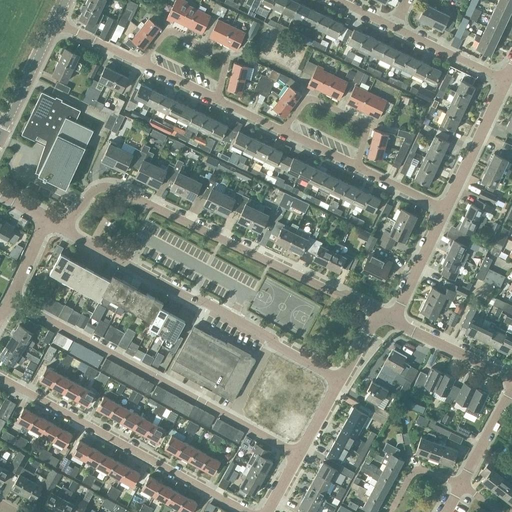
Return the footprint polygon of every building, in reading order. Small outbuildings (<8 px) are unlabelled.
[(88,0),(85,6),(100,13),(100,12),(105,3),(108,5),(110,0),(88,0)] [(189,28),(197,10),(187,5),(188,3),(182,0),(176,0),(167,20),(173,23),(174,21),(189,28)] [(253,0),(251,6),(257,8),(260,1),(271,6),(274,0),(253,0)] [(287,0),(274,0),(271,6),(282,12),(287,0)] [(287,0),(282,12),(293,17),(299,3),(292,0),(287,0)] [(511,0),(498,0),(497,5),(511,12),(511,10),(511,0)] [(293,17),(291,20),(295,22),(297,19),(304,22),(310,9),(299,3),(293,17)] [(431,25),(438,10),(426,5),(419,20),(431,25)] [(475,8),(470,5),(465,15),(471,17),(475,8)] [(511,12),(497,5),(492,16),(506,23),(511,12)] [(81,10),(82,12),(79,18),(87,22),(84,28),(95,33),(104,14),(100,12),(100,13),(85,6),(83,6),(81,10)] [(222,18),(227,9),(221,6),(216,15),(222,18)] [(122,17),(128,20),(133,11),(126,8),(122,17)] [(310,9),(304,22),(314,27),(321,14),(310,9)] [(211,16),(197,10),(189,28),(202,34),(211,16)] [(438,10),(431,25),(443,31),(450,16),(438,10)] [(332,19),(321,14),(314,27),(325,32),(332,19)] [(492,16),(486,26),(501,33),(506,23),(492,16)] [(108,41),(118,21),(109,17),(100,37),(108,41)] [(128,20),(122,17),(118,25),(124,28),(128,20)] [(161,27),(150,18),(145,24),(142,22),(138,27),(152,38),(161,27)] [(464,18),(460,27),(465,29),(469,20),(464,18)] [(343,24),(332,19),(325,32),(336,38),(337,37),(342,40),(347,29),(342,26),(343,24)] [(223,44),(232,26),(218,20),(210,38),(223,44)] [(251,29),(256,31),(260,24),(254,21),(251,29)] [(232,26),(223,44),(237,51),(245,33),(232,26)] [(501,33),(486,26),(481,37),(496,44),(501,33)] [(135,51),(139,46),(144,49),(152,38),(138,27),(134,31),(137,34),(132,40),(129,38),(125,43),(135,51)] [(460,27),(457,32),(455,36),(460,39),(465,29),(460,27)] [(358,48),(364,35),(354,29),(353,31),(347,29),(342,40),(348,42),(347,43),(358,48)] [(306,36),(298,33),(296,38),(303,41),(306,36)] [(364,35),(358,48),(369,53),(375,40),(364,35)] [(496,44),(481,37),(477,35),(474,40),(479,42),(476,48),(491,55),(496,44)] [(375,40),(369,53),(380,59),(386,45),(375,40)] [(320,43),(318,48),(325,51),(327,47),(320,43)] [(386,45),(380,59),(391,64),(397,50),(386,45)] [(82,64),(76,62),(79,56),(65,49),(58,62),(73,69),(78,71),(82,64)] [(408,55),(397,50),(391,64),(402,69),(408,55)] [(408,55),(402,69),(412,74),(419,60),(408,55)] [(419,60),(412,74),(423,79),(430,66),(419,60)] [(73,69),(58,62),(52,74),(67,81),(73,69)] [(231,76),(245,79),(249,66),(234,62),(231,76)] [(93,78),(99,66),(94,63),(88,76),(93,78)] [(323,93),(332,75),(323,71),(324,69),(318,66),(308,88),(314,91),(315,89),(323,93)] [(441,71),(430,66),(423,79),(434,84),(435,82),(438,84),(443,74),(440,72),(441,71)] [(112,87),(118,74),(106,67),(99,81),(96,87),(102,90),(104,84),(112,87)] [(357,72),(349,69),(346,77),(353,80),(357,72)] [(268,78),(264,86),(271,89),(275,81),(276,81),(278,78),(286,84),(290,78),(280,73),(272,70),(268,78)] [(359,84),(364,73),(358,70),(353,81),(359,84)] [(128,78),(118,74),(112,87),(116,89),(113,96),(118,98),(121,92),(128,78)] [(447,74),(441,85),(447,88),(452,76),(447,74)] [(264,86),(268,78),(262,75),(258,83),(264,86)] [(332,75),(323,93),(339,101),(348,83),(332,75)] [(245,79),(231,76),(228,89),(242,93),(245,79)] [(396,80),(394,84),(401,88),(404,83),(396,80)] [(461,81),(455,92),(469,98),(472,99),(475,92),(473,91),(475,87),(461,81)] [(68,94),(71,88),(58,82),(55,88),(68,94)] [(264,86),(258,83),(254,91),(260,94),(264,86)] [(134,90),(129,100),(137,104),(139,100),(145,103),(152,90),(141,84),(137,91),(134,90)] [(447,88),(441,85),(439,91),(444,93),(447,88)] [(101,91),(89,86),(82,100),(94,106),(101,91)] [(271,89),(264,86),(260,94),(267,97),(271,89)] [(290,86),(281,97),(293,106),(301,95),(290,86)] [(363,112),(371,94),(355,86),(347,104),(363,112)] [(152,90),(145,103),(143,108),(147,110),(149,105),(156,108),(163,95),(152,90)] [(469,98),(455,92),(451,90),(449,94),(453,96),(450,103),(464,109),(469,98)] [(66,187),(94,130),(75,121),(80,110),(42,92),(21,135),(35,141),(38,136),(47,141),(36,173),(66,187)] [(371,94),(363,112),(378,119),(387,101),(371,94)] [(163,95),(156,108),(167,114),(173,100),(163,95)] [(293,106),(281,97),(273,109),(285,117),(293,106)] [(119,114),(125,101),(119,99),(113,113),(118,116),(119,114)] [(184,105),(173,100),(167,114),(178,119),(184,105)] [(450,103),(445,113),(459,120),(464,109),(450,103)] [(195,110),(184,105),(178,119),(188,124),(195,110)] [(206,116),(195,110),(188,124),(199,129),(206,116)] [(459,120),(445,113),(440,125),(438,130),(449,136),(452,130),(454,131),(459,120)] [(118,116),(117,118),(115,123),(111,131),(117,133),(125,117),(119,114),(118,116)] [(217,121),(206,116),(199,129),(210,134),(217,121)] [(159,129),(162,124),(151,119),(149,124),(159,129)] [(429,130),(431,121),(424,119),(421,128),(429,130)] [(107,121),(104,127),(111,130),(113,125),(107,121)] [(217,121),(210,134),(221,140),(221,139),(227,128),(228,126),(217,121)] [(171,134),(173,130),(162,124),(159,129),(171,134)] [(227,128),(221,139),(227,142),(232,131),(227,128)] [(150,135),(164,141),(167,136),(153,129),(150,135)] [(371,144),(385,147),(389,134),(375,130),(371,144)] [(399,151),(405,154),(415,134),(399,130),(397,137),(405,138),(399,151)] [(449,136),(438,130),(435,136),(429,147),(443,153),(449,142),(446,141),(449,136)] [(243,150),(250,137),(239,131),(238,133),(232,131),(227,142),(232,144),(232,145),(243,150)] [(250,137),(243,150),(254,156),(261,142),(250,137)] [(101,161),(113,167),(121,149),(116,146),(117,144),(111,141),(101,161)] [(271,147),(261,142),(254,156),(265,161),(271,147)] [(511,145),(505,142),(502,148),(511,153),(511,145)] [(128,164),(133,167),(141,151),(124,143),(121,149),(113,167),(124,172),(128,164)] [(135,177),(146,183),(155,165),(150,162),(153,154),(148,151),(150,147),(144,144),(141,151),(133,167),(139,169),(135,177)] [(385,147),(371,144),(367,157),(381,161),(385,147)] [(271,147),(265,161),(262,166),(273,171),(274,170),(280,173),(282,168),(287,157),(281,155),(283,152),(271,147)] [(429,147),(424,158),(438,164),(443,153),(429,147)] [(236,166),(238,161),(241,155),(233,151),(228,162),(236,166)] [(405,154),(399,151),(392,166),(398,169),(405,154)] [(511,171),(504,168),(508,161),(494,154),(488,168),(506,176),(508,177),(511,171)] [(405,162),(411,164),(414,158),(408,156),(405,162)] [(292,160),(287,157),(282,168),(287,171),(298,177),(304,163),(293,157),(292,160)] [(438,164),(424,158),(419,168),(433,175),(438,164)] [(169,177),(175,180),(170,190),(181,195),(190,177),(185,174),(186,172),(180,169),(183,162),(178,160),(174,167),(169,177)] [(411,164),(405,162),(400,173),(405,175),(411,164)] [(304,163),(298,177),(296,181),(300,183),(302,179),(309,182),(315,168),(304,163)] [(155,165),(146,183),(158,188),(161,180),(167,183),(169,177),(174,167),(169,164),(168,167),(162,165),(161,168),(155,165)] [(232,177),(236,169),(228,166),(224,174),(232,177)] [(315,168),(309,182),(307,186),(311,188),(313,184),(319,187),(326,173),(315,168)] [(433,175),(419,168),(414,180),(428,186),(433,175)] [(506,176),(488,168),(481,181),(495,188),(498,181),(503,183),(506,176)] [(326,173),(319,187),(330,192),(337,178),(326,173)] [(197,191),(203,193),(210,179),(204,177),(204,176),(200,174),(197,180),(190,177),(181,195),(193,201),(197,191)] [(347,184),(337,178),(330,192),(341,197),(347,184)] [(204,206),(215,211),(224,193),(223,193),(226,187),(210,179),(203,193),(208,196),(204,206)] [(347,184),(341,197),(352,203),(358,189),(347,184)] [(352,203),(350,207),(354,209),(356,205),(362,208),(369,194),(358,189),(352,203)] [(273,202),(280,205),(285,193),(279,190),(273,202)] [(479,196),(494,203),(496,199),(497,197),(482,190),(479,196)] [(226,216),(231,207),(236,210),(240,201),(224,193),(215,211),(226,216)] [(285,193),(280,205),(288,209),(290,206),(294,198),(285,193)] [(314,198),(308,195),(303,193),(301,197),(312,202),(314,198)] [(380,199),(369,194),(362,208),(374,213),(380,199)] [(237,222),(248,227),(257,209),(260,203),(243,195),(240,201),(236,210),(242,212),(237,222)] [(294,198),(290,206),(305,213),(309,204),(294,197),(294,198)] [(474,205),(470,203),(464,216),(481,224),(483,225),(486,218),(480,216),(483,210),(490,213),(492,207),(477,199),(474,205)] [(496,199),(494,203),(503,207),(505,203),(496,199)] [(392,207),(386,204),(381,215),(387,218),(392,207)] [(260,233),(271,209),(265,206),(263,211),(257,209),(248,227),(260,233)] [(401,210),(395,222),(410,229),(416,217),(401,210)] [(481,224),(464,216),(458,229),(462,231),(460,236),(471,242),(474,236),(471,235),(474,230),(478,232),(481,224)] [(15,227),(0,218),(0,236),(7,240),(8,240),(15,244),(19,236),(12,232),(15,227)] [(272,233),(278,236),(275,242),(288,248),(296,233),(295,232),(283,227),(284,225),(278,222),(272,233)] [(389,235),(385,232),(379,244),(389,249),(394,237),(404,241),(410,229),(395,222),(389,235)] [(491,229),(497,231),(500,224),(494,222),(491,229)] [(145,224),(141,232),(147,235),(151,226),(145,224)] [(343,229),(337,226),(333,233),(340,236),(343,229)] [(304,249),(310,252),(315,240),(319,232),(315,230),(312,238),(309,237),(310,234),(297,228),(295,232),(296,233),(288,248),(301,254),(304,249)] [(503,228),(499,235),(507,238),(510,231),(503,228)] [(367,242),(370,235),(371,234),(366,232),(362,239),(367,242)] [(370,235),(367,242),(365,247),(371,250),(376,238),(370,235)] [(499,235),(496,243),(503,246),(507,238),(499,235)] [(453,240),(447,253),(460,259),(465,261),(469,254),(464,251),(466,246),(469,247),(471,242),(460,236),(457,242),(453,240)] [(313,260),(326,266),(337,243),(330,240),(327,248),(321,245),(322,243),(315,240),(310,252),(316,254),(313,260)] [(346,255),(345,257),(340,254),(344,246),(337,243),(326,266),(339,272),(341,267),(347,270),(353,258),(346,255)] [(503,246),(496,243),(491,254),(498,257),(503,246)] [(69,259),(69,258),(61,253),(58,259),(51,255),(45,267),(51,270),(50,273),(58,278),(69,259)] [(444,266),(441,273),(455,280),(458,272),(455,271),(458,264),(463,267),(465,261),(460,259),(447,253),(441,265),(444,266)] [(370,255),(361,273),(367,275),(368,273),(369,273),(384,280),(390,265),(370,255)] [(492,259),(485,256),(475,277),(482,280),(483,280),(488,269),(492,259)] [(69,259),(58,278),(66,282),(77,263),(77,262),(69,258),(69,259)] [(75,287),(86,267),(77,262),(77,263),(66,282),(75,287)] [(94,271),(86,267),(75,287),(83,291),(94,272),(94,271)] [(488,269),(483,280),(488,283),(494,271),(488,269)] [(102,276),(94,271),(94,272),(83,291),(92,296),(102,277),(102,276)] [(494,271),(488,283),(494,285),(499,274),(494,271)] [(505,276),(499,274),(494,285),(500,288),(505,276)] [(110,281),(100,300),(92,315),(100,320),(106,307),(121,280),(113,275),(113,276),(111,280),(110,281)] [(111,280),(102,276),(102,277),(92,296),(100,300),(110,281),(111,280)] [(130,284),(121,280),(106,307),(115,312),(118,306),(119,304),(130,284)] [(127,308),(138,289),(130,284),(119,304),(127,308)] [(436,290),(431,287),(426,299),(446,308),(446,309),(451,299),(452,299),(455,292),(439,284),(436,290)] [(457,286),(455,292),(466,297),(469,291),(457,286)] [(146,293),(138,289),(127,308),(136,313),(146,293)] [(136,313),(144,317),(154,298),(154,297),(146,293),(136,313)] [(93,305),(96,299),(90,296),(87,302),(93,305)] [(50,312),(56,301),(48,297),(42,308),(50,312)] [(158,300),(154,298),(144,317),(152,322),(160,308),(160,307),(163,302),(158,300)] [(446,308),(426,299),(420,311),(436,318),(439,312),(443,314),(446,308)] [(64,306),(56,301),(50,312),(58,317),(64,306)] [(510,314),(511,308),(511,305),(505,303),(502,310),(510,314)] [(169,312),(160,307),(160,308),(152,322),(149,327),(158,332),(158,331),(168,313),(169,312)] [(465,332),(466,333),(465,335),(471,337),(472,335),(476,337),(483,323),(472,318),(476,311),(470,308),(461,326),(467,328),(465,332)] [(459,314),(452,311),(447,323),(453,326),(459,314)] [(177,316),(169,312),(168,313),(158,331),(158,332),(166,336),(166,335),(167,336),(176,317),(177,316)] [(90,317),(82,313),(77,324),(84,328),(90,317)] [(177,336),(185,321),(177,316),(176,317),(167,336),(166,335),(166,336),(161,345),(175,352),(183,338),(182,338),(182,339),(177,336)] [(93,332),(102,337),(108,325),(100,320),(93,332)] [(496,324),(490,322),(488,326),(483,323),(476,337),(487,343),(494,329),(495,326),(496,324)] [(88,323),(84,330),(92,335),(96,327),(88,323)] [(19,324),(12,336),(26,344),(32,347),(35,342),(29,339),(33,333),(19,324)] [(110,341),(116,329),(111,326),(104,338),(110,341)] [(194,326),(176,360),(171,368),(233,401),(256,359),(194,326)] [(495,326),(494,329),(487,343),(498,348),(506,331),(495,326)] [(131,341),(136,332),(128,328),(118,345),(126,350),(131,341)] [(122,332),(116,329),(110,341),(116,344),(122,332)] [(43,341),(48,344),(54,333),(49,330),(43,341)] [(511,332),(506,330),(506,331),(498,348),(509,353),(511,346),(511,332)] [(58,345),(63,335),(58,333),(53,342),(58,345)] [(68,338),(63,335),(58,345),(62,348),(68,338)] [(12,336),(6,346),(20,355),(26,345),(26,344),(12,336)] [(72,340),(68,338),(62,348),(67,350),(72,340)] [(74,341),(68,351),(73,354),(79,344),(74,341)] [(126,350),(125,352),(133,356),(137,350),(139,346),(131,341),(126,350)] [(79,344),(73,354),(78,357),(84,347),(79,344)] [(20,355),(6,346),(0,355),(0,356),(13,365),(16,362),(21,365),(25,358),(20,355)] [(89,349),(84,347),(78,357),(83,360),(89,349)] [(93,352),(89,349),(83,360),(88,362),(93,352)] [(133,356),(133,357),(138,360),(142,353),(137,350),(133,356)] [(385,368),(397,374),(399,375),(404,378),(409,369),(404,366),(402,365),(406,357),(394,351),(392,355),(390,354),(383,367),(385,368)] [(98,355),(93,352),(88,362),(93,365),(98,355)] [(64,364),(69,355),(64,353),(59,362),(64,364)] [(150,366),(154,358),(146,353),(142,361),(150,366)] [(74,358),(69,355),(64,364),(69,367),(74,358)] [(98,355),(93,365),(98,368),(103,357),(98,355)] [(106,372),(112,362),(106,359),(101,369),(106,372)] [(31,361),(26,369),(33,373),(37,365),(32,362),(31,361)] [(117,364),(112,362),(106,372),(111,375),(117,364)] [(117,364),(111,375),(117,378),(122,367),(117,364)] [(89,366),(86,371),(83,375),(88,378),(93,368),(89,366)] [(52,387),(59,374),(46,367),(39,380),(52,387)] [(128,370),(122,367),(117,378),(122,381),(128,370)] [(432,367),(428,375),(422,372),(415,387),(422,390),(421,392),(433,398),(436,392),(435,391),(444,373),(432,367)] [(485,375),(495,379),(498,372),(489,367),(485,375)] [(93,368),(88,378),(93,380),(98,371),(93,368)] [(377,405),(382,396),(384,397),(388,390),(397,374),(385,368),(382,373),(380,372),(374,382),(372,381),(368,388),(368,392),(365,399),(368,401),(365,406),(373,410),(372,411),(375,412),(378,406),(377,405)] [(133,373),(128,370),(122,381),(128,384),(133,373)] [(133,373),(128,384),(133,387),(138,376),(133,373)] [(455,379),(444,373),(435,391),(436,392),(447,397),(447,396),(452,398),(455,392),(450,390),(455,379)] [(59,374),(52,387),(64,393),(71,380),(59,374)] [(144,379),(138,376),(133,387),(138,390),(144,379)] [(298,391),(301,386),(282,376),(266,406),(285,416),(289,409),(304,417),(313,399),(298,391)] [(144,379),(138,390),(143,392),(149,382),(144,379)] [(71,380),(64,393),(76,400),(83,387),(71,380)] [(410,384),(405,381),(399,393),(404,395),(410,384)] [(154,385),(149,382),(143,392),(149,395),(154,385)] [(121,395),(126,386),(121,383),(116,392),(121,395)] [(455,392),(452,398),(456,400),(456,402),(467,407),(476,389),(465,383),(459,394),(455,392)] [(157,399),(162,389),(157,386),(152,396),(157,399)] [(83,387),(76,400),(88,407),(95,394),(83,387)] [(168,392),(162,389),(157,399),(162,402),(168,392)] [(476,389),(467,407),(479,413),(488,394),(476,389)] [(133,402),(138,393),(133,390),(128,399),(133,402)] [(173,395),(168,392),(162,402),(167,405),(173,395)] [(138,393),(133,402),(137,404),(142,395),(138,393)] [(178,398),(173,395),(167,405),(173,408),(178,398)] [(109,416),(116,403),(104,396),(97,409),(109,416)] [(183,401),(178,398),(173,408),(178,411),(183,401)] [(403,399),(401,405),(411,409),(413,403),(403,399)] [(0,417),(1,418),(9,404),(4,401),(0,409),(0,417)] [(7,421),(16,404),(11,401),(9,404),(1,418),(7,421)] [(183,401),(178,411),(183,414),(188,403),(183,401)] [(128,410),(116,403),(109,416),(121,422),(128,410)] [(157,415),(162,406),(157,403),(152,412),(157,415)] [(194,406),(188,403),(183,414),(188,416),(194,406)] [(162,406),(157,415),(161,417),(166,408),(162,406)] [(194,406),(188,416),(193,419),(199,409),(194,406)] [(391,413),(378,406),(375,412),(387,419),(391,413)] [(347,419),(362,427),(368,415),(353,407),(347,419)] [(24,408),(16,421),(23,425),(20,430),(26,434),(29,428),(36,415),(24,408)] [(204,412),(199,409),(193,419),(199,422),(204,412)] [(140,416),(128,410),(121,422),(133,429),(140,416)] [(173,422),(178,414),(171,411),(167,419),(173,422)] [(370,416),(382,423),(385,418),(375,412),(372,411),(370,416)] [(204,412),(199,422),(204,425),(209,415),(204,412)] [(437,412),(434,417),(440,420),(442,414),(437,412)] [(48,421),(36,415),(29,428),(41,434),(48,421)] [(140,416),(133,429),(145,436),(152,423),(155,419),(149,415),(146,420),(140,416)] [(209,415),(204,425),(209,428),(215,418),(209,415)] [(217,432),(223,422),(217,419),(212,429),(217,432)] [(341,430),(356,438),(362,427),(347,419),(341,430)] [(60,428),(48,421),(41,434),(53,441),(60,428)] [(189,432),(194,423),(190,421),(185,430),(189,432)] [(433,430),(436,425),(428,421),(426,426),(433,430)] [(228,425),(223,422),(217,432),(222,435),(228,425)] [(152,423),(145,436),(158,442),(165,430),(152,423)] [(199,426),(194,423),(189,432),(194,435),(199,426)] [(233,427),(228,425),(222,435),(227,438),(233,427)] [(470,431),(459,425),(456,431),(468,436),(470,431)] [(445,435),(447,430),(439,426),(437,432),(445,435)] [(238,430),(233,427),(227,438),(233,441),(238,430)] [(72,435),(60,428),(53,441),(65,448),(72,435)] [(238,430),(233,441),(238,444),(244,433),(238,430)] [(335,441),(350,449),(356,438),(341,430),(335,441)] [(371,431),(365,442),(370,445),(376,434),(371,431)] [(451,432),(448,437),(448,438),(460,444),(463,438),(451,432)] [(428,433),(426,439),(421,437),(416,453),(417,453),(417,455),(421,456),(422,455),(428,457),(433,441),(436,435),(428,433)] [(213,446),(218,437),(214,434),(209,443),(213,446)] [(240,444),(248,448),(253,438),(245,434),(240,444)] [(19,447),(24,438),(19,436),(14,445),(19,447)] [(177,455),(184,442),(172,436),(165,448),(177,455)] [(223,439),(218,437),(213,446),(218,448),(223,439)] [(24,438),(19,447),(23,450),(28,441),(24,438)] [(84,460),(91,448),(79,441),(72,454),(84,460)] [(326,457),(333,461),(341,465),(350,449),(335,441),(326,457)] [(428,457),(439,462),(445,446),(446,443),(440,441),(439,443),(433,441),(428,457)] [(196,449),(184,442),(177,455),(189,461),(196,449)] [(359,454),(364,456),(370,445),(365,442),(359,454)] [(384,458),(381,462),(386,465),(398,471),(404,460),(396,456),(400,450),(387,443),(383,450),(387,452),(384,458)] [(272,462),(267,459),(271,452),(255,444),(252,450),(254,452),(248,463),(267,472),(272,462)] [(457,450),(445,446),(439,462),(452,466),(457,450)] [(91,448),(84,460),(97,467),(103,454),(91,448)] [(0,455),(7,460),(12,455),(5,449),(0,455)] [(42,460),(47,451),(43,449),(38,458),(42,460)] [(196,449),(189,461),(201,468),(208,455),(196,449)] [(24,454),(19,451),(10,468),(15,471),(18,465),(24,454)] [(47,451),(42,460),(47,463),(52,454),(47,451)] [(24,454),(18,465),(15,471),(20,474),(22,469),(23,468),(29,457),(24,454)] [(115,461),(103,454),(97,467),(109,474),(115,461)] [(353,465),(358,467),(364,456),(359,454),(353,465)] [(374,458),(381,462),(384,458),(376,454),(374,458)] [(208,455),(201,468),(214,475),(220,462),(208,455)] [(59,469),(64,472),(71,460),(65,457),(59,469)] [(6,461),(1,458),(0,460),(0,485),(8,471),(2,468),(6,461)] [(115,461),(109,474),(121,480),(127,468),(115,461)] [(237,464),(232,461),(229,467),(234,470),(237,464)] [(317,473),(332,481),(337,471),(352,478),(355,473),(341,465),(333,461),(330,466),(323,462),(317,473)] [(371,464),(365,461),(362,466),(375,473),(392,482),(398,471),(386,465),(383,470),(383,471),(377,468),(378,467),(371,464)] [(502,476),(506,471),(496,463),(495,465),(490,461),(480,473),(485,477),(482,482),(492,489),(502,476)] [(267,472),(248,463),(242,473),(243,474),(261,483),(263,483),(265,479),(263,478),(267,472)] [(75,466),(70,475),(75,478),(80,469),(75,466)] [(362,466),(360,470),(372,477),(373,477),(375,473),(362,466)] [(234,470),(229,467),(223,478),(229,481),(234,470)] [(140,474),(127,468),(121,480),(133,487),(140,474)] [(12,488),(11,491),(17,494),(18,492),(23,494),(34,474),(26,469),(25,471),(22,469),(20,474),(12,488)] [(52,469),(43,484),(48,487),(57,472),(52,469)] [(35,472),(34,474),(23,494),(34,501),(42,486),(36,483),(40,475),(35,472)] [(62,475),(57,472),(48,487),(53,490),(62,475)] [(87,485),(92,476),(87,473),(82,482),(87,485)] [(311,484),(325,492),(332,481),(317,473),(311,484)] [(372,477),(371,478),(377,481),(374,486),(386,492),(392,482),(375,473),(373,477),(372,477)] [(241,478),(244,480),(240,487),(254,495),(261,483),(243,474),(241,478)] [(96,478),(92,476),(87,485),(91,487),(96,478)] [(511,484),(511,483),(502,476),(492,489),(502,497),(511,484)] [(154,496),(161,483),(149,477),(142,490),(154,496)] [(173,490),(161,483),(154,496),(166,503),(173,490)] [(357,490),(365,494),(367,490),(353,483),(351,487),(357,490)] [(305,495),(319,503),(319,504),(329,509),(334,511),(336,507),(326,501),(326,500),(322,498),(325,492),(311,484),(305,495)] [(511,484),(502,497),(511,505),(511,504),(511,484)] [(63,486),(58,495),(52,492),(44,506),(54,511),(55,511),(68,489),(63,486)] [(111,498),(116,489),(111,486),(106,495),(111,498)] [(374,486),(369,496),(380,503),(386,492),(374,486)] [(340,501),(346,490),(341,487),(335,498),(340,501)] [(73,492),(68,489),(55,511),(75,511),(83,499),(78,496),(73,504),(68,501),(73,492)] [(116,489),(111,498),(115,500),(120,491),(116,489)] [(185,497),(173,490),(166,503),(178,510),(185,497)] [(365,494),(357,490),(354,495),(362,499),(365,494)] [(307,511),(314,511),(319,504),(319,503),(305,495),(298,507),(307,511)] [(375,511),(380,503),(369,496),(363,507),(371,511),(375,511)] [(192,511),(197,503),(185,497),(178,510),(182,511),(192,511)] [(105,498),(102,505),(112,510),(116,504),(105,498)] [(94,511),(92,511),(90,511),(82,511),(88,502),(83,499),(75,511),(94,511)] [(350,501),(348,506),(356,510),(358,505),(350,501)]
